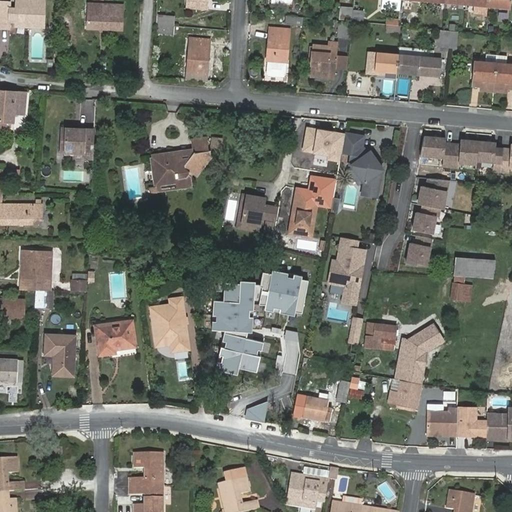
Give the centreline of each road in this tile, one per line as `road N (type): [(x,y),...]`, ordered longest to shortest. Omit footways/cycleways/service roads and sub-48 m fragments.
road 1 (residential): [(241,0),(238,97),(511,122)]
road 2 (residential): [(414,461),(154,419),(103,419)]
road 3 (unknown): [(198,426),(190,286)]
